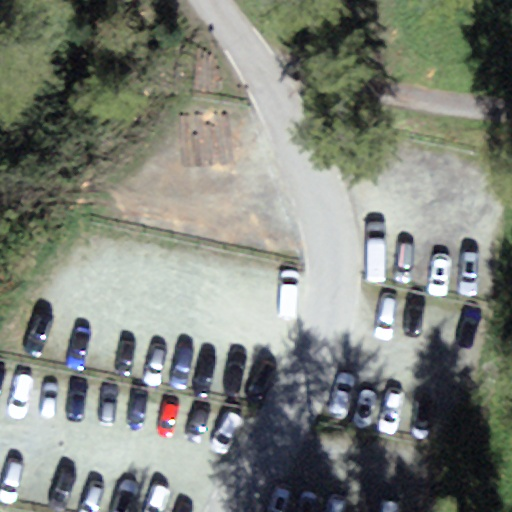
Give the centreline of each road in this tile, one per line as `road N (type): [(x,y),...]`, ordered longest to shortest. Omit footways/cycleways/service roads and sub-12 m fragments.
road 1 (unclassified): [(244,511),(329,304),(334,244),(258,74)]
road 2 (residential): [(258,74),(511,118)]
